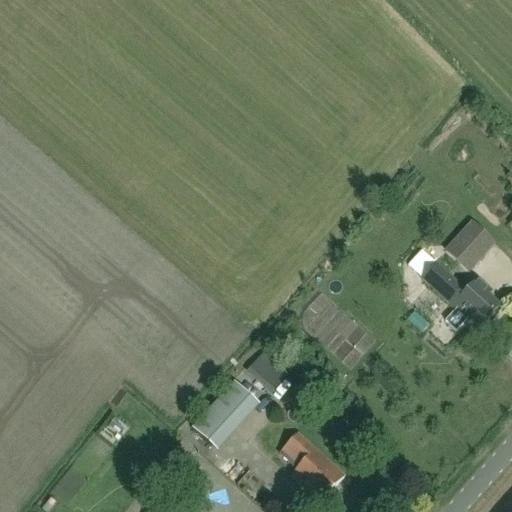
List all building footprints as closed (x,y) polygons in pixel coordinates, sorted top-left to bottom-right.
[(479,268),(498,247),(480,230),(460,250),(479,268)] [(483,327),(498,310),(484,297),(488,292),(477,282),(467,294),(435,264),(420,280),(468,324),(473,318),(483,327)] [(221,437),(202,419),(191,431),(210,449),(221,437)] [(299,470),(291,479),(321,505),(344,479),(297,437),(291,444),(281,436),(264,455),(283,473),(291,463),(299,470)] [(249,477),(241,487),(258,500),(266,490),(249,477)]
